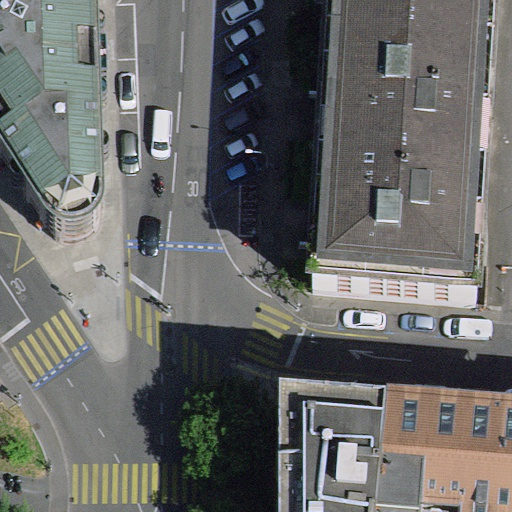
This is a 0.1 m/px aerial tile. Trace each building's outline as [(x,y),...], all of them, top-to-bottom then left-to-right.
[(94,0),(69,0),(0,44),(0,157),(48,233),(67,246),(88,242),(101,225),(94,0)] [(0,0),(0,44),(69,0),(0,0)] [(497,0),(336,0),(333,49),(494,63),(497,0)] [(494,63),(333,49),(325,172),(485,182),(494,63)] [(485,182),(325,172),(316,294),(477,308),(485,182)] [(383,511),(392,422),(280,413),(281,511),(383,511)] [(511,511),(511,431),(392,422),(383,511),(511,511)]
